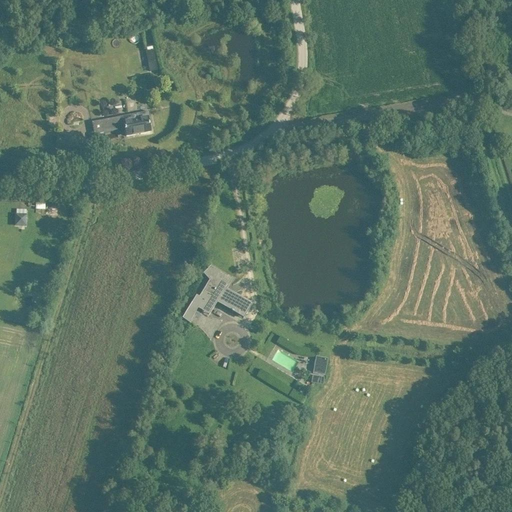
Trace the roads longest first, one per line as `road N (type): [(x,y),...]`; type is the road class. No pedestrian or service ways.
road 1 (unclassified): [(0,182),(111,182),(229,156),(261,140),(298,89),(294,0)]
road 2 (track): [(92,183),(0,499)]
road 3 (unknown): [(482,103),(281,119)]
